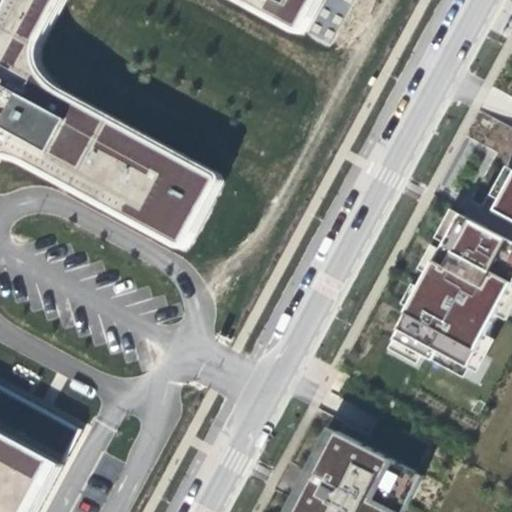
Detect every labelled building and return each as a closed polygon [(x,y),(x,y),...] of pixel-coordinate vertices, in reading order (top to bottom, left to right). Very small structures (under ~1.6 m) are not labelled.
[(0,0),(0,511),(38,511),(40,509),(82,431),(0,385),(0,153),(3,154),(9,155),(14,155),(19,157),(24,159),(29,160),(34,163),(185,245),(219,181),(60,94),(56,91),(52,87),(48,84),(42,75),(39,69),(37,61),(36,56),(37,51),(38,46),(40,41),(43,35),(61,0),(246,0),(301,30),(317,0),(0,0)] [(511,193),(502,211),(511,216),(511,193)] [(466,216),(392,351),(418,365),(424,356),(467,378),(473,369),(476,370),(511,298),(511,240),(475,220),(466,216)] [(332,428),(311,470),(318,474),(339,432),(332,428)] [(302,486),(295,500),(302,504),(298,511),(397,511),(418,473),(339,432),(318,474),(311,470),(302,486)] [(405,511),(424,476),(418,473),(397,511),(405,511)] [(288,511),(298,511),(302,504),(295,500),(288,511)]
